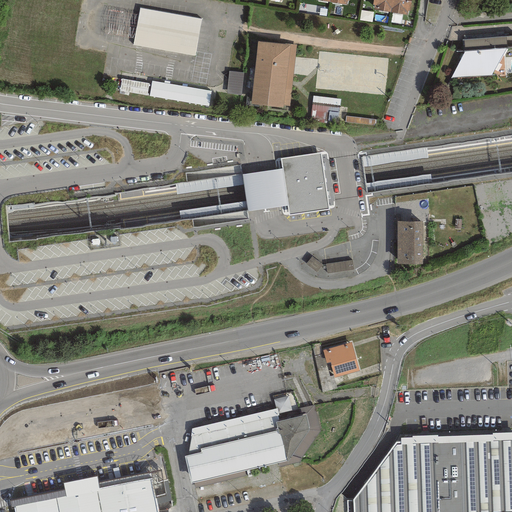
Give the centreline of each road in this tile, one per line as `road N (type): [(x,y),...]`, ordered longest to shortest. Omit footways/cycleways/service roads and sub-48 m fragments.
road 1 (primary): [(8,384),(398,300),(511,255)]
road 2 (residential): [(511,300),(424,329),(398,348),(371,434),(321,511)]
road 3 (unclassified): [(0,100),(253,132)]
road 4 (unclassified): [(333,222),(348,211),(339,139),(253,132)]
road 5 (unclassified): [(253,132),(266,215),(280,229),(333,222)]
